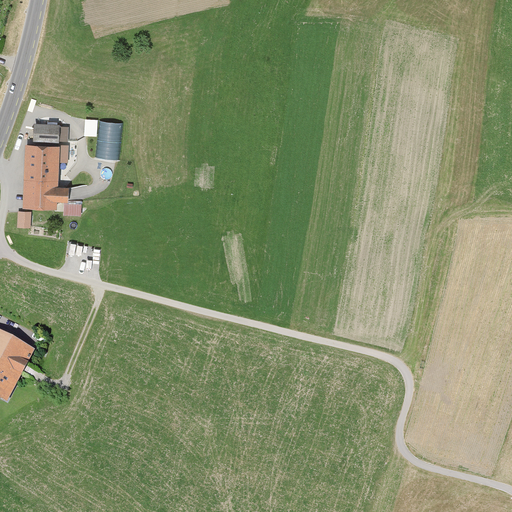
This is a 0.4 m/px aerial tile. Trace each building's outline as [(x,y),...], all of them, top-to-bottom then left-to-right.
[(98,136),(99,118),(86,118),(86,136),(98,136)] [(121,159),(122,122),(99,121),(98,159),(121,159)] [(60,142),(60,124),(35,124),(35,142),(60,142)] [(60,147),(27,145),(24,208),(59,209),(59,201),(70,202),(70,187),(59,187),(60,147)] [(30,214),(18,214),(18,228),(31,227),(30,214)] [(35,353),(0,333),(0,399),(8,403),(35,353)]
